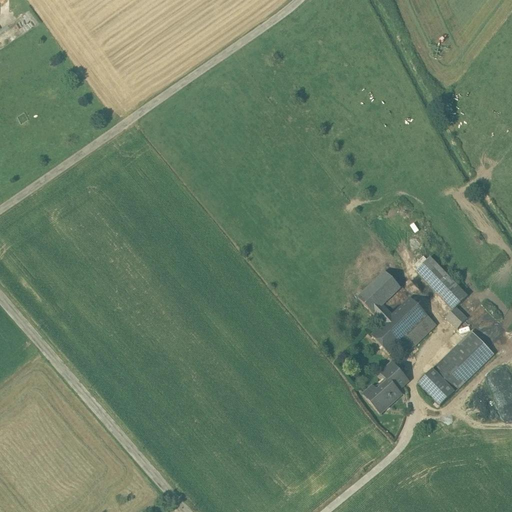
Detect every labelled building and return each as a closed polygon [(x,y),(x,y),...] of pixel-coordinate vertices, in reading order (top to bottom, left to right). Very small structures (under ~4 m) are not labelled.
[(468,297),(430,258),(415,272),(453,312),(456,309),(468,297)] [(357,300),(373,316),(382,306),(400,290),(385,274),(357,300)] [(392,316),(383,326),(401,344),(428,317),(410,299),(392,316)] [(373,316),(383,326),(392,316),(382,306),(373,316)] [(467,320),(456,309),(453,312),(446,319),(457,330),(467,320)] [(428,317),(401,344),(409,352),(436,325),(428,317)] [(383,326),(371,336),(389,355),(401,344),(383,326)] [(474,334),(419,385),(440,408),(495,356),(474,334)] [(372,388),(364,396),(380,415),(401,396),(397,392),(408,383),(392,365),(381,374),(389,383),(377,394),(372,388)]
